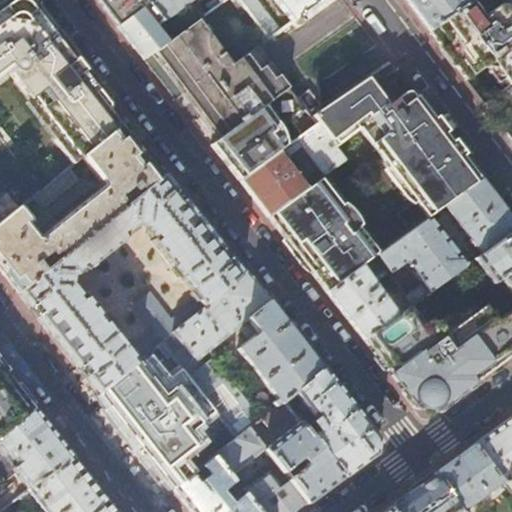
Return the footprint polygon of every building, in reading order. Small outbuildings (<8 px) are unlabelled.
[(5,4),(0,7),(0,18),(1,20),(10,13),(24,15),(29,22),(40,14),(55,33),(58,31),(49,20),(37,5),(11,0),(5,4)] [(96,0),(118,28),(150,4),(146,0),(96,0)] [(156,0),(150,4),(118,28),(127,40),(143,60),(151,54),(168,42),(156,27),(193,0),(156,0)] [(221,3),(218,0),(215,0),(206,7),(209,12),(221,3)] [(218,0),(221,3),(226,0),(238,0),(268,38),(269,40),(279,32),(255,0),(273,0),(291,23),(322,0),(218,0)] [(404,0),(412,10),(429,33),(470,3),(467,0),(404,0)] [(510,86),(511,84),(511,0),(474,0),(470,3),(429,33),(467,82),(482,71),(489,72),(489,76),(497,87),(506,81),(510,86)] [(0,81),(9,75),(43,120),(58,139),(53,144),(71,168),(81,160),(121,128),(109,113),(104,107),(111,100),(58,31),(55,33),(40,14),(29,22),(24,15),(10,13),(1,20),(0,18),(0,81)] [(168,42),(151,54),(183,94),(207,78),(209,80),(231,64),(199,20),(168,42)] [(233,66),(231,64),(209,80),(186,96),(219,141),(251,118),(267,106),(289,90),(290,90),(258,48),(233,66)] [(323,110),(311,119),(316,125),(334,149),(359,130),(427,219),(429,217),(443,207),(479,180),(450,143),(420,103),(415,96),(413,98),(409,93),(405,92),(386,107),(366,80),(323,110)] [(219,141),(211,147),(228,169),(238,182),(276,154),(282,150),(316,125),(311,119),(297,101),(289,90),(267,106),(284,128),(268,140),(258,127),(262,124),(258,119),(254,122),(251,118),(219,141)] [(309,92),(297,101),(311,119),(323,110),(309,92)] [(112,101),(111,100),(104,107),(109,113),(110,112),(111,110),(113,109),(113,107),(113,105),(113,103),(112,101)] [(58,139),(43,120),(38,124),(53,144),(58,139)] [(276,154),(238,182),(266,218),(311,185),(343,161),(334,149),(316,125),(282,150),(288,157),(300,148),(318,170),(309,176),(310,178),(300,185),(276,154)] [(6,220),(0,224),(0,273),(16,294),(160,179),(121,128),(81,160),(103,188),(38,240),(27,226),(32,223),(20,209),(6,220)] [(21,169),(9,153),(1,159),(13,175),(21,169)] [(77,181),(68,170),(40,193),(33,199),(42,210),(77,181)] [(148,352),(160,342),(243,276),(164,176),(160,179),(16,294),(55,343),(95,394),(139,359),(148,352)] [(443,207),(479,255),(511,231),(511,222),(498,205),(479,180),(443,207)] [(369,260),(311,185),(266,218),(325,293),(361,266),(369,260)] [(405,297),(411,305),(465,266),(429,217),(427,219),(375,256),(388,273),(402,263),(408,264),(423,285),(405,297)] [(511,309),(511,231),(479,255),(473,260),(497,291),(498,292),(506,287),(511,294),(511,302),(509,299),(505,301),(511,309)] [(344,317),(362,340),(397,315),(361,266),(325,293),(344,317)] [(248,272),(247,273),(243,276),(160,342),(170,355),(182,346),(195,362),(246,320),(251,326),(242,333),(248,341),(236,350),(245,361),(240,366),(243,370),(249,366),(275,401),(270,404),(274,408),(282,402),(294,393),(322,370),(309,353),(277,312),(268,301),(269,300),(248,272)] [(419,328),(406,309),(397,315),(362,340),(389,375),(413,405),(438,408),(511,353),(511,309),(496,321),(484,305),(451,330),(441,328),(437,321),(433,324),(430,320),(419,328)] [(139,359),(95,394),(120,425),(184,373),(170,355),(160,342),(148,352),(157,363),(148,370),(139,359)] [(188,378),(204,398),(235,439),(248,429),(253,425),(204,365),(188,378)] [(0,368),(0,421),(4,427),(0,429),(3,433),(34,411),(0,368)] [(377,440),(322,370),(294,393),(301,401),(296,405),(301,411),(306,408),(322,429),(310,438),(341,479),(375,454),(377,440)] [(205,438),(159,475),(172,490),(190,475),(201,467),(214,456),(235,439),(204,398),(185,413),(205,438)] [(307,504),(341,479),(310,438),(282,402),(274,408),(259,420),(268,431),(283,420),(291,429),(264,450),(282,472),(283,471),(286,469),(300,459),(306,466),(292,476),(289,479),(288,480),(289,481),(307,504)] [(54,437),(34,411),(3,433),(0,435),(0,476),(3,480),(13,473),(17,477),(12,481),(16,487),(11,491),(8,488),(3,491),(6,494),(0,498),(0,509),(18,497),(71,458),(54,437)] [(501,483),(511,497),(511,418),(511,417),(489,433),(472,445),(501,483)] [(248,429),(235,439),(214,456),(230,476),(264,450),(248,429)] [(461,511),(462,511),(501,483),(472,445),(447,464),(432,475),(461,511)] [(190,475),(172,490),(188,511),(258,511),(246,496),(234,506),(224,493),(236,484),(235,482),(230,476),(214,456),(201,467),(208,475),(198,484),(190,475)] [(113,511),(107,504),(71,458),(18,497),(28,510),(37,504),(43,511),(113,511)] [(283,471),(289,479),(292,476),(286,469),(283,471)] [(248,472),(235,482),(236,484),(245,495),(259,484),(248,472)] [(391,511),(461,511),(432,475),(407,493),(388,507),(391,511)] [(246,496),(258,511),(295,511),(307,504),(289,481),(277,490),(267,478),(259,484),(245,495),(246,496)]
